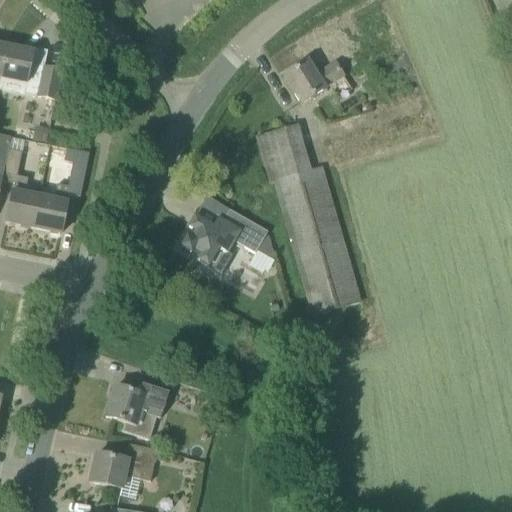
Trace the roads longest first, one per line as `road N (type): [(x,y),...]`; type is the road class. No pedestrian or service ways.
road 1 (residential): [(23,511),(64,355),(92,287)]
road 2 (residential): [(92,287),(191,111)]
road 3 (unclassified): [(191,111),(258,33),(308,0)]
road 4 (residential): [(191,111),(73,0)]
